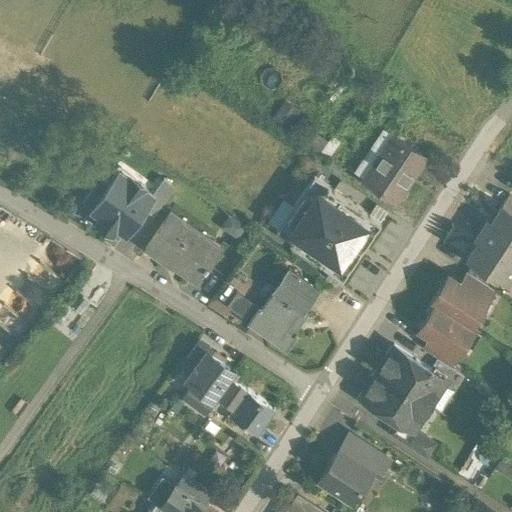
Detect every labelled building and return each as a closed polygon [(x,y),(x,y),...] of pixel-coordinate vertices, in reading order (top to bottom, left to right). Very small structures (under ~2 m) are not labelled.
[(286,122),(297,106),(287,100),(276,116),(286,122)] [(394,135),(365,178),(395,198),(423,155),(394,135)] [(124,183),(115,177),(105,190),(92,210),(91,211),(100,217),(96,223),(112,234),(119,224),(128,230),(143,209),(153,195),(152,194),(144,188),(145,187),(129,176),(124,183)] [(314,176),(276,232),(289,241),(296,231),(292,229),(317,193),(320,195),(327,185),(314,176)] [(163,179),(152,194),(153,195),(143,209),(153,216),(174,186),(163,179)] [(96,183),(82,203),(92,210),(105,190),(96,183)] [(380,221),(327,185),(320,195),(317,193),(292,229),(296,231),(289,241),(342,277),(380,221)] [(511,196),(507,193),(501,202),(511,209),(511,196)] [(511,209),(501,202),(489,222),(511,236),(511,209)] [(220,246),(170,212),(145,249),(163,261),(167,256),(176,262),(174,266),(196,281),(203,270),(204,271),(208,266),(207,265),(220,246)] [(511,236),(489,222),(486,220),(475,237),(478,240),(511,261),(511,236)] [(511,274),(511,261),(478,240),(467,257),(473,261),(492,274),(506,283),(511,274)] [(492,274),(473,261),(467,272),(485,284),(492,274)] [(289,268),(262,308),(260,306),(249,321),(287,347),(297,331),(287,325),(299,308),(302,310),(318,287),(289,268)] [(467,272),(466,271),(459,283),(485,300),(493,289),(485,284),(467,272)] [(459,283),(447,275),(430,301),(433,303),(469,326),(485,300),(459,283)] [(469,326),(433,303),(417,328),(429,336),(457,354),(473,328),(469,326)] [(457,354),(429,336),(422,348),(436,357),(449,365),(457,354)] [(199,340),(184,361),(194,368),(195,369),(208,351),(211,348),(199,340)] [(429,368),(393,344),(376,371),(429,405),(444,380),(446,378),(429,368)] [(234,370),(208,351),(195,369),(194,368),(186,379),(191,384),(213,399),(222,388),(230,376),(234,370)] [(449,365),(436,357),(429,368),(446,378),(444,380),(456,388),(464,375),(449,365)] [(429,405),(376,371),(359,397),(395,421),(412,431),(412,430),(429,405)] [(272,409),(246,388),(245,388),(230,376),(222,388),(239,399),(231,411),(257,430),(272,409)] [(213,399),(191,384),(182,397),(204,413),(213,399)] [(412,431),(395,421),(389,431),(425,455),(433,443),(412,430),(412,431)] [(388,459),(358,440),(349,453),(372,469),(372,470),(378,474),(388,459)] [(372,469),(349,453),(339,446),(318,480),(342,496),(349,486),(353,485),(359,489),(372,470),(372,469)] [(210,494),(182,475),(175,485),(191,496),(203,504),(210,494)] [(175,485),(161,507),(168,511),(180,511),(191,496),(175,485)] [(180,511),(214,511),(203,504),(191,496),(180,511)] [(320,511),(297,497),(287,511),(320,511)]
